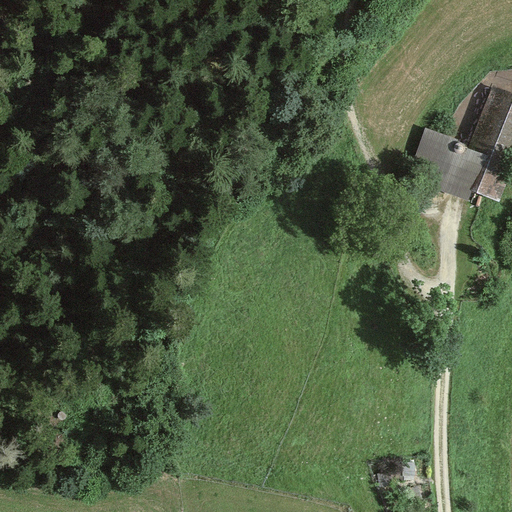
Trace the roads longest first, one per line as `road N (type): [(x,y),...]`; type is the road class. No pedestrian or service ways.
road 1 (track): [(447,307),(406,263),(347,101),(346,25),(356,0)]
road 2 (track): [(447,307),(445,511)]
